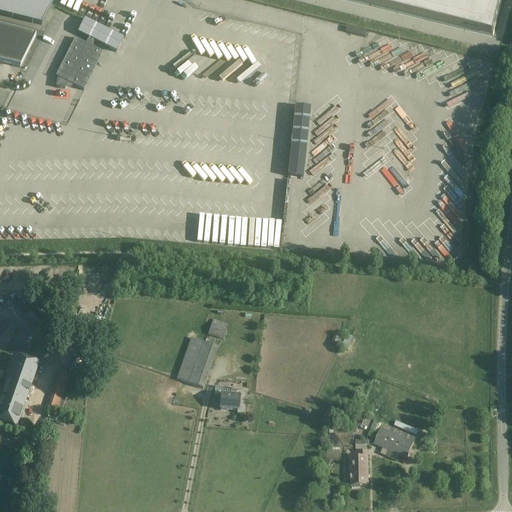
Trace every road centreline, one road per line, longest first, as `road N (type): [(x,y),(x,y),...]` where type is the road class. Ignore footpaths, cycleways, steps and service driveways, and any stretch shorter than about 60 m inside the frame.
road 1 (unclassified): [(504,511),(501,335),(511,227)]
road 2 (track): [(0,254),(132,256)]
